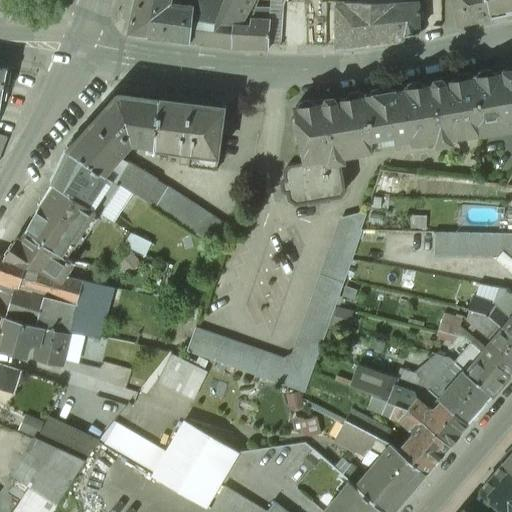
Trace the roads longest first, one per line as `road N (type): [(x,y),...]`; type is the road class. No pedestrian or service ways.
road 1 (residential): [(511,36),(281,71),(72,55)]
road 2 (unknown): [(0,352),(188,416),(240,444)]
road 3 (residential): [(72,55),(0,188)]
